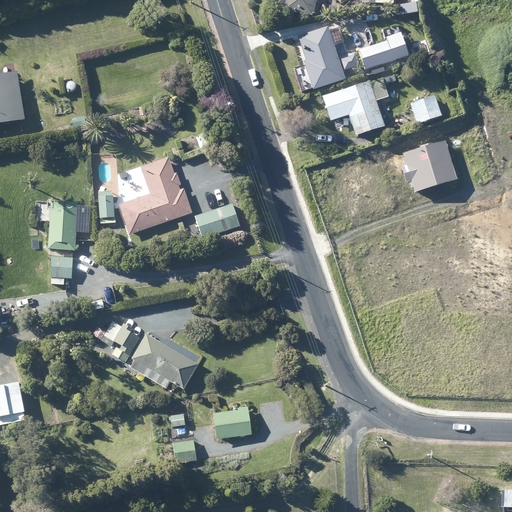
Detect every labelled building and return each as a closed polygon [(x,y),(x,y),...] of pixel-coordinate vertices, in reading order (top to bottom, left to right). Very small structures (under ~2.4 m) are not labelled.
[(282,0),(281,9),(280,12),(308,17),(309,14),(320,16),(322,8),(312,6),(313,0),(282,0)] [(415,2),(397,4),(399,14),(417,11),(415,2)] [(385,22),(384,14),(367,16),(369,25),(385,22)] [(332,54),(325,30),(324,28),(294,38),(302,62),(300,63),(309,92),(340,82),(341,81),(341,79),(332,54)] [(362,71),(363,70),(391,61),(385,42),(369,47),(362,49),(355,51),(362,71)] [(0,123),(26,120),(19,71),(0,73),(0,123)] [(385,99),(385,97),(380,81),(367,85),(367,83),(317,98),(317,99),(318,100),(325,124),(344,118),(350,138),(380,129),(380,127),(372,102),(377,101),(385,99)] [(409,110),(414,125),(439,117),(432,97),(407,105),(409,110)] [(87,118),(76,119),(78,127),(89,125),(87,118)] [(184,148),(185,151),(186,156),(205,149),(202,142),(201,142),(184,148)] [(455,182),(443,143),(403,155),(406,167),(401,168),(406,184),(410,183),(414,195),(455,182)] [(176,173),(171,157),(171,156),(142,167),(146,180),(151,193),(138,198),(121,204),(132,235),(194,212),(186,188),(182,189),(181,186),(183,185),(178,172),(176,173)] [(116,217),(115,205),(115,191),(99,192),(101,224),(109,224),(109,222),(109,218),(115,217),(116,217)] [(80,203),(69,202),(53,201),(52,221),(51,235),(50,249),(73,250),(77,250),(78,231),(83,231),(83,227),(84,221),(84,209),(80,209),(80,203)] [(229,205),(195,216),(203,239),(220,234),(221,237),(240,230),(239,227),(242,227),(234,203),(229,205)] [(123,237),(120,224),(113,225),(115,238),(123,237)] [(52,277),(73,278),(75,257),(73,257),(54,256),(52,277)] [(92,293),(80,294),(81,302),(92,302),(92,293)] [(131,354),(141,337),(133,332),(135,329),(125,323),(120,331),(111,326),(106,334),(124,345),(121,349),(125,351),(131,354)] [(146,366),(162,375),(186,389),(201,364),(148,333),(133,358),(136,360),(146,366)] [(107,353),(114,340),(104,334),(97,346),(107,353)] [(0,418),(25,414),(20,384),(0,387),(0,418)] [(219,439),(254,434),(250,407),(237,408),(237,410),(215,413),(219,439)] [(266,419),(273,418),(271,408),(264,409),(266,419)] [(184,416),(170,419),(172,429),(186,426),(184,416)] [(176,463),(199,460),(196,439),(193,440),(173,443),(176,463)] [(511,492),(503,492),(503,511),(511,510),(511,492)]
